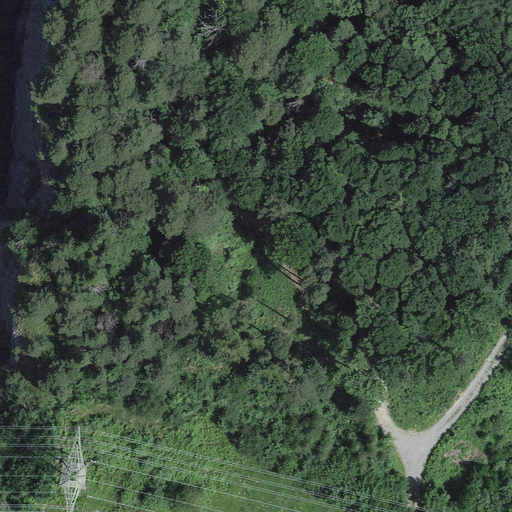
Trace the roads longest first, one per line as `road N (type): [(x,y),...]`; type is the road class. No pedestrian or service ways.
road 1 (track): [(511,332),(471,395),(406,464),(360,382),(289,213),(196,64),(175,0)]
road 2 (track): [(327,0),(377,338),(379,416)]
